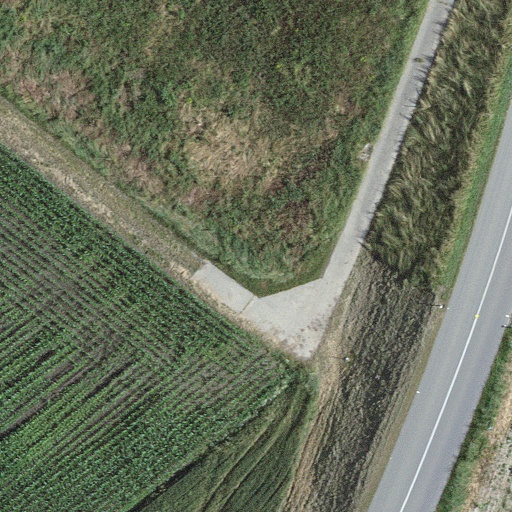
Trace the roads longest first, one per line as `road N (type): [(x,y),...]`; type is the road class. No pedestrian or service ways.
road 1 (track): [(451,0),(341,295),(313,313),(277,314),(181,257),(0,111)]
road 2 (tertiary): [(400,511),(511,210)]
